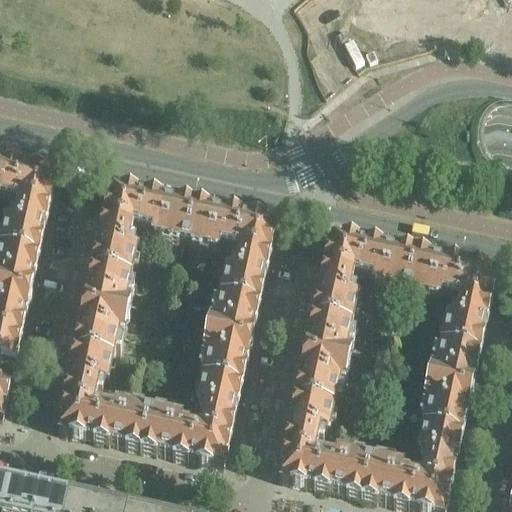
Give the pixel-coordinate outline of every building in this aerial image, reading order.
[(15,207),(22,176),(22,175),(5,171),(5,172),(0,171),(0,206),(1,206),(1,204),(15,207)] [(53,196),(56,183),(45,181),(46,180),(29,176),(29,177),(22,176),(15,207),(21,208),(22,207),(50,213),(54,196),(53,196)] [(139,233),(146,203),(139,201),(139,200),(122,196),(122,197),(112,195),(109,208),(108,208),(104,225),(134,231),(134,232),(139,233)] [(163,245),(171,208),(162,206),(163,205),(146,202),(146,203),(139,233),(155,236),(154,241),(156,244),(163,245)] [(46,231),(50,213),(22,207),(21,208),(18,223),(13,222),(10,231),(44,238),(45,230),(46,231)] [(186,250),(194,212),(178,209),(178,210),(171,208),(163,245),(170,246),(170,249),(180,251),(180,248),(186,250)] [(208,255),(216,218),(210,217),(210,216),(194,212),(186,250),(192,251),(192,254),(202,256),(203,253),(208,255)] [(236,254),(242,224),(242,223),(226,219),(226,220),(216,218),(208,255),(215,256),(218,255),(219,249),(236,254)] [(274,244),(276,231),(266,229),(266,228),(250,224),(249,225),(242,224),(236,254),(239,255),(240,253),(271,260),(274,244)] [(131,247),(134,232),(134,231),(104,225),(101,243),(100,251),(134,257),(135,248),(131,247)] [(39,263),(43,247),(42,246),(44,238),(10,231),(6,230),(5,237),(1,236),(0,242),(0,247),(3,248),(1,255),(39,263)] [(362,281),(368,250),(367,250),(367,251),(359,249),(360,248),(343,245),(343,246),(332,243),(330,256),(329,256),(325,272),(356,279),(356,280),(362,281)] [(384,294),(391,256),(383,254),(368,250),(362,281),(361,283),(376,286),(375,289),(378,292),(384,294)] [(138,278),(140,267),(136,266),(138,258),(134,257),(100,251),(98,259),(97,259),(93,276),(133,284),(134,277),(138,278)] [(267,279),(271,260),(240,253),(239,255),(236,270),(232,269),(230,278),(265,285),(266,279),(267,279)] [(35,282),(39,263),(1,255),(0,259),(0,281),(33,289),(34,281),(35,282)] [(408,299),(416,261),(399,257),(399,258),(391,256),(384,294),(391,295),(391,298),(400,300),(401,297),(408,299)] [(169,271),(170,263),(161,261),(159,269),(169,271)] [(431,304),(439,267),(430,265),(431,264),(416,261),(408,299),(414,300),(414,303),(422,305),(423,302),(431,304)] [(456,302),(463,272),(463,271),(447,267),(446,268),(439,267),(431,304),(439,306),(442,304),(442,301),(456,304),(456,302)] [(353,296),(356,280),(356,279),(325,272),(321,291),(322,291),(321,298),(355,306),(357,297),(353,296)] [(494,292),(497,279),(487,277),(487,276),(470,273),(463,272),(456,302),(463,304),(463,303),(491,309),(495,292),(494,292)] [(133,302),(136,291),(131,290),(133,284),(93,276),(90,294),(89,301),(127,309),(128,301),(133,302)] [(263,295),(262,295),(265,285),(230,278),(225,277),(224,285),(220,284),(217,294),(222,295),(220,304),(260,312),(263,295)] [(33,289),(0,281),(0,313),(27,319),(34,289),(33,289)] [(188,295),(190,286),(181,283),(179,292),(188,295)] [(362,317),(357,316),(359,307),(355,306),(321,298),(319,307),(318,307),(314,325),(354,334),(355,326),(360,327),(362,317)] [(125,341),(131,310),(127,309),(89,301),(88,301),(81,331),(120,340),(125,341)] [(487,327),(491,309),(463,303),(463,304),(459,320),(455,319),(452,328),(485,335),(487,327)] [(256,330),(260,312),(220,304),(218,310),(215,309),(212,320),(217,321),(215,328),(253,337),(255,330),(256,330)] [(403,322),(406,309),(396,308),(394,320),(403,322)] [(24,328),(26,320),(27,320),(27,319),(0,313),(0,339),(21,344),(25,328),(24,328)] [(164,338),(168,322),(159,320),(155,336),(164,338)] [(381,339),(384,325),(375,323),(372,337),(381,339)] [(354,351),(356,341),(353,340),(354,334),(314,325),(310,342),(311,342),(310,349),(309,349),(308,351),(352,360),(352,358),(349,357),(350,350),(354,351)] [(480,360),(484,343),(483,343),(485,335),(452,328),(448,327),(446,335),(441,334),(439,344),(444,345),(443,352),(480,360)] [(247,369),(254,337),(253,337),(215,328),(211,328),(204,359),(208,360),(246,368),(247,369)] [(121,358),(123,348),(119,347),(120,340),(81,331),(81,332),(82,333),(80,340),(76,356),(114,365),(116,356),(121,358)] [(422,348),(424,335),(416,333),(415,336),(413,346),(422,348)] [(413,346),(415,336),(407,334),(405,344),(413,346)] [(173,352),(175,340),(167,338),(165,350),(173,352)] [(0,390),(10,393),(17,362),(17,363),(21,344),(0,339),(0,390)] [(176,378),(181,354),(173,352),(165,350),(159,375),(174,378),(176,378)] [(346,389),(352,360),(308,351),(302,380),(343,388),(346,389)] [(476,378),(480,360),(443,352),(441,359),(436,358),(434,370),(438,371),(437,378),(475,386),(475,385),(474,385),(476,378)] [(391,368),(394,354),(386,353),(383,367),(390,368),(391,368)] [(116,384),(118,373),(112,372),(114,365),(76,356),(72,375),(73,375),(71,382),(106,390),(109,391),(111,383),(116,384)] [(242,393),(246,376),(245,376),(246,368),(208,360),(207,366),(203,365),(201,375),(205,376),(203,384),(242,393)] [(390,368),(383,367),(378,366),(374,383),(386,386),(390,368)] [(475,386),(437,378),(432,377),(426,406),(430,407),(468,415),(475,386)] [(184,393),(187,381),(176,378),(174,378),(171,390),(184,393)] [(342,407),(345,395),(341,395),(343,388),(302,380),(303,381),(301,388),(300,388),(296,406),(337,415),(338,406),(342,407)] [(96,412),(99,398),(103,398),(106,390),(71,382),(69,391),(69,390),(65,407),(95,413),(96,412)] [(238,411),(242,393),(203,384),(201,390),(198,390),(196,400),(200,401),(199,408),(203,409),(236,416),(237,411),(238,411)] [(7,412),(11,394),(10,394),(10,393),(0,390),(0,425),(3,426),(6,412),(7,412)] [(336,432),(339,421),(335,420),(337,415),(296,406),(293,423),(294,423),(292,430),(327,438),(331,439),(333,431),(336,432)] [(95,447),(102,413),(96,412),(95,413),(65,407),(61,425),(62,426),(59,438),(69,441),(86,445),(86,444),(93,446),(93,447),(95,447)] [(462,442),(466,424),(467,417),(468,417),(468,415),(430,407),(429,415),(424,414),(422,425),(427,426),(425,434),(462,442)] [(234,427),(236,416),(203,409),(201,419),(206,420),(202,435),(203,435),(203,436),(231,443),(235,427),(234,427)] [(119,451),(127,412),(121,411),(118,413),(117,416),(102,413),(95,447),(109,450),(110,449),(119,451)] [(142,457),(150,417),(146,416),(146,414),(135,411),(135,414),(127,412),(119,451),(125,453),(125,454),(142,457)] [(167,462),(175,422),(167,420),(168,418),(158,416),(157,418),(150,417),(142,457),(157,461),(157,460),(167,462)] [(358,445),(364,421),(353,418),(347,443),(358,445)] [(190,467),(197,433),(183,430),(183,427),(181,423),(175,422),(167,462),(173,463),(173,464),(189,467),(190,467)] [(324,447),(327,438),(292,430),(290,439),(289,439),(286,455),(316,461),(320,446),(324,447)] [(227,462),(231,443),(203,436),(203,435),(202,435),(197,434),(198,433),(197,433),(190,467),(197,468),(197,469),(213,473),(213,472),(224,474),(226,462),(227,462)] [(459,459),(462,442),(425,434),(423,440),(419,439),(417,449),(421,450),(419,458),(424,459),(456,466),(458,459),(459,459)] [(317,495),(324,463),(316,461),(286,455),(282,473),(283,474),(280,486),(290,489),(307,493),(307,492),(314,494),(314,495),(317,495)] [(455,475),(456,466),(424,459),(422,469),(426,469),(423,484),(452,491),(455,475)] [(339,499),(347,461),(341,460),(337,463),(336,466),(324,463),(317,495),(330,498),(330,497),(339,499)] [(363,505),(372,466),(365,465),(365,463),(356,461),(355,463),(347,461),(339,499),(346,501),(346,502),(363,505)] [(388,510),(396,471),(388,470),(388,468),(379,466),(378,468),(372,466),(363,505),(378,509),(378,508),(388,510)] [(411,511),(417,483),(403,480),(404,476),(402,473),(396,471),(388,510),(394,511),(393,511),(411,511)] [(448,510),(452,491),(423,484),(417,483),(411,511),(446,511),(447,510),(448,510)] [(0,511),(6,511),(11,490),(0,487),(0,511)] [(65,511),(68,503),(11,490),(6,511),(65,511)] [(109,511),(68,503),(65,511),(109,511)]
